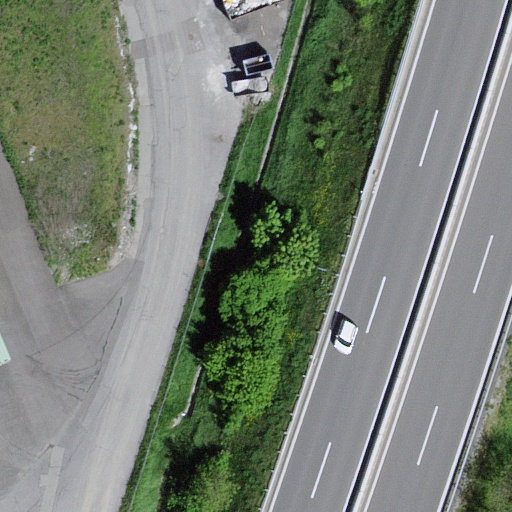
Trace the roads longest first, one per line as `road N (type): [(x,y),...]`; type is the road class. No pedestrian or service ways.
road 1 (unclassified): [(165,0),(179,33),(177,219),(117,400),(27,511)]
road 2 (motorway): [(471,0),(307,511)]
road 3 (motorway): [(402,511),(511,173)]
